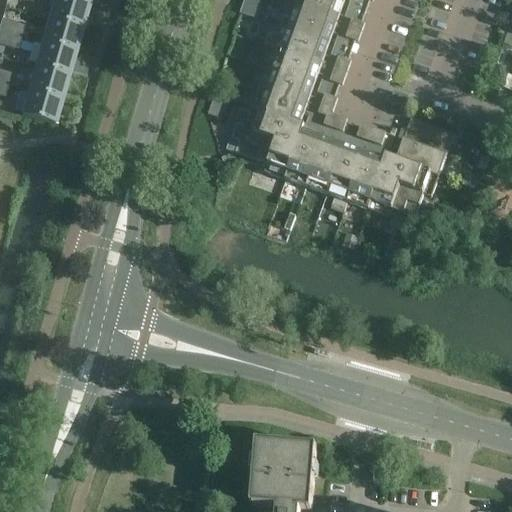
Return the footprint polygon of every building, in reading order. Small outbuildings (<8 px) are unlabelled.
[(89,6),(66,0),(56,0),(51,21),(83,30),(89,6)] [(293,0),(247,129),(237,126),(232,140),(231,140),(226,152),(267,167),(264,175),(335,200),(331,211),(344,216),(348,205),(389,219),(392,212),(415,220),(424,198),(432,200),(451,147),(455,149),(459,139),(412,122),(408,132),(401,133),(396,149),(401,150),(393,174),(371,166),(372,161),(358,155),(356,161),(329,151),(331,146),(317,141),(315,146),(292,138),(300,116),(305,118),(311,103),(305,101),(315,75),(320,77),(325,62),(320,60),(329,34),(335,36),(340,22),(335,20),(341,0),(293,0)] [(261,0),(260,0),(246,0),(241,16),(255,20),(261,0)] [(2,21),(0,27),(0,32),(24,40),(27,28),(2,21)] [(83,30),(51,21),(44,45),(76,54),(83,30)] [(363,25),(350,21),(348,27),(361,32),(363,25)] [(359,38),(361,32),(348,27),(346,33),(359,38)] [(0,46),(21,52),(24,40),(0,32),(0,46)] [(356,44),(359,38),(346,33),(344,40),(356,44)] [(76,54),(44,45),(37,69),(69,78),(76,54)] [(347,70),(350,63),(337,59),(334,65),(347,70)] [(347,70),(334,65),(332,71),(345,76),(347,70)] [(69,78),(37,69),(31,93),(63,102),(69,78)] [(343,82),(345,76),(332,71),(330,77),(343,82)] [(0,72),(0,84),(11,88),(14,77),(0,72)] [(511,78),(508,76),(503,88),(503,89),(505,90),(509,91),(511,92),(511,78)] [(343,82),(330,77),(328,83),(341,88),(343,82)] [(0,97),(8,100),(11,88),(0,84),(0,97)] [(56,127),(63,102),(31,93),(24,118),(56,127)] [(394,94),(390,105),(406,110),(409,99),(394,94)] [(334,107),(336,101),(323,96),(321,103),(334,107)] [(331,113),(334,107),(321,103),(319,109),(331,113)] [(331,113),(319,109),(316,115),(326,118),(330,116),(331,113)] [(329,130),(333,117),(330,116),(326,118),(322,128),(329,130)] [(335,132),(339,119),(333,117),(329,130),(335,132)] [(341,135),(346,122),(339,119),(335,132),(341,135)] [(360,141),(364,128),(358,126),(353,139),(360,141)] [(366,143),(370,130),(364,128),(360,141),(366,143)] [(372,145),(376,132),(370,130),(366,143),(372,145)] [(378,148),(383,135),(376,132),(372,145),(378,148)] [(490,161),(490,160),(482,157),(477,170),(486,171),(490,161)] [(480,187),(480,186),(467,182),(465,190),(477,194),(480,187)] [(290,233),(296,218),(290,216),(285,231),(290,233)] [(354,253),(359,240),(348,236),(343,249),(354,253)] [(312,511),(317,449),(257,444),(252,508),(276,510),(276,511),(312,511)]
